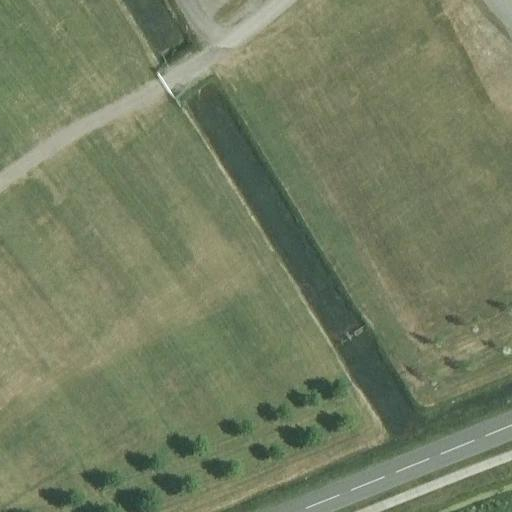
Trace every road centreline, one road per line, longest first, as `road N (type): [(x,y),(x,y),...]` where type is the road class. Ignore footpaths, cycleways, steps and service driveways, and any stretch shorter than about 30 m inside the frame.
road 1 (unknown): [(53,511),(276,388)]
road 2 (tertiary): [(304,511),(511,427)]
